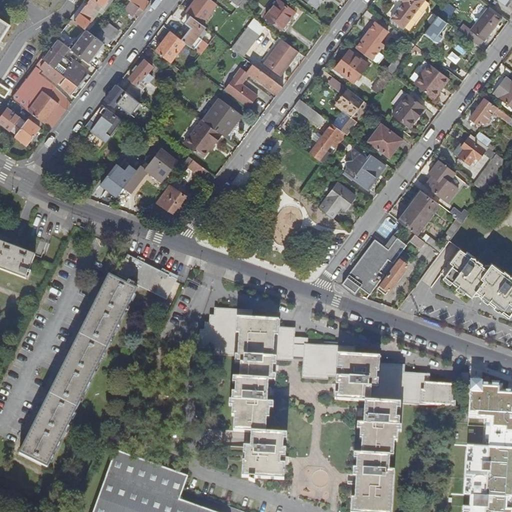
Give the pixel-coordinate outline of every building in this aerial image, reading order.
[(88,0),(73,20),(84,29),(90,21),(86,18),(97,2),(102,5),(105,0),(88,0)] [(138,0),(129,0),(133,2),(139,7),(143,10),(146,7),(148,4),(138,0)] [(211,0),(195,0),(186,12),(190,16),(201,23),(216,4),(211,0)] [(238,6),(247,13),(253,4),(247,0),(242,0),(240,4),(238,6)] [(322,0),(305,0),(316,9),(322,0)] [(425,0),(424,0),(400,0),(404,2),(392,18),(391,19),(403,28),(407,23),(425,0)] [(279,1),(266,17),(282,29),(295,13),(279,1)] [(132,16),(139,7),(133,2),(130,5),(129,4),(124,10),(132,16)] [(488,9),(466,37),(478,46),(484,39),(484,40),(501,19),(488,9)] [(431,25),(425,33),(434,40),(447,22),(438,15),(431,25)] [(201,23),(190,16),(185,23),(191,27),(182,40),(185,43),(189,46),(204,26),(201,23)] [(0,18),(0,38),(10,24),(0,18)] [(255,19),(232,48),(242,56),(264,26),(255,19)] [(103,43),(106,45),(118,30),(108,22),(96,37),(103,43)] [(356,48),(371,60),(372,59),(378,52),(384,44),(380,41),(387,31),(375,22),(356,48)] [(71,50),(88,63),(103,43),(96,37),(86,31),(71,50)] [(182,40),(171,32),(156,52),(169,62),(185,43),(182,40)] [(263,60),(264,64),(282,39),(279,37),(263,60)] [(415,45),(404,37),(399,42),(405,46),(396,58),(402,63),(411,51),(415,45)] [(420,38),(415,45),(434,60),(439,53),(420,38)] [(282,39),(264,64),(280,76),(298,51),(297,50),(282,39)] [(43,60),(74,84),(78,87),(88,74),(68,59),(62,66),(58,63),(69,49),(58,40),(43,60)] [(197,59),(199,57),(185,46),(180,52),(192,62),(195,57),(197,59)] [(354,82),(367,65),(349,51),(335,69),(354,82)] [(384,56),(378,52),(372,59),(378,64),(384,56)] [(396,58),(386,70),(392,75),(402,63),(396,58)] [(68,92),(74,84),(43,60),(42,60),(35,70),(42,75),(45,71),(62,83),(61,85),(68,92)] [(125,92),(136,100),(144,89),(142,88),(149,80),(144,77),(152,66),(144,60),(130,78),(133,81),(125,92)] [(440,85),(443,87),(449,79),(430,64),(414,84),(431,97),(440,85)] [(247,73),(277,95),(283,87),(253,65),(247,73)] [(28,80),(34,85),(36,83),(49,93),(48,95),(60,105),(65,99),(52,90),(55,86),(42,75),(35,70),(28,80)] [(392,75),(386,70),(372,90),(378,94),(392,75)] [(511,80),(506,76),(493,93),(511,106),(511,80)] [(348,89),(333,77),(328,83),(343,95),(348,89)] [(60,105),(48,95),(34,85),(28,80),(26,78),(18,89),(10,98),(13,100),(17,104),(31,114),(52,130),(67,110),(60,105)] [(125,92),(117,85),(105,101),(114,107),(125,92)] [(434,99),(443,87),(440,85),(431,97),(434,99)] [(385,88),(381,94),(385,97),(389,91),(385,88)] [(344,108),(332,124),(347,135),(360,119),(357,117),(359,114),(362,115),(364,113),(365,111),(361,108),(366,102),(348,89),(343,95),(337,102),(344,108)] [(410,126),(425,107),(408,94),(393,114),(410,126)] [(219,98),(202,121),(216,131),(222,135),(224,137),(241,114),(219,98)] [(505,113),(485,98),(470,117),(479,124),(481,121),(484,123),(493,112),(501,117),(505,113)] [(12,112),(17,104),(13,100),(0,116),(0,123),(15,135),(25,123),(12,112)] [(314,121),(319,114),(304,102),(298,110),(314,121)] [(89,121),(85,127),(100,138),(101,138),(104,140),(107,136),(104,134),(105,133),(109,136),(121,121),(104,108),(100,113),(103,115),(95,125),(89,121)] [(15,135),(14,136),(26,145),(39,129),(28,120),(25,123),(15,135)] [(214,145),(222,135),(216,131),(202,121),(185,144),(202,157),(213,144),(214,145)] [(390,157),(403,139),(381,123),(368,140),(390,157)] [(339,146),(347,135),(332,124),(310,154),(318,160),(333,141),(339,146)] [(475,137),(487,146),(491,140),(479,131),(475,137)] [(475,137),(471,134),(464,144),(462,143),(454,153),(459,157),(460,156),(470,164),(473,160),(476,162),(484,152),(492,159),(474,183),(485,191),(507,161),(487,146),(475,137)] [(166,147),(163,145),(161,144),(152,155),(176,173),(178,170),(184,163),(178,159),(176,161),(171,157),(174,153),(166,147)] [(346,167),(344,170),(354,170),(356,178),(367,187),(376,176),(375,175),(377,172),(380,174),(386,166),(370,153),(367,157),(354,147),(351,151),(353,160),(345,160),(346,167)] [(184,163),(178,170),(183,173),(188,167),(202,178),(207,171),(188,157),(184,163)] [(455,173),(455,172),(446,166),(439,161),(429,174),(431,176),(429,179),(431,180),(426,187),(448,203),(458,188),(449,181),(454,174),(455,173)] [(456,170),(448,164),(446,166),(455,172),(456,170)] [(354,177),(356,178),(354,170),(344,170),(343,172),(352,179),(354,177)] [(109,173),(100,186),(114,197),(124,184),(109,173)] [(319,208),(332,217),(341,206),(345,209),(355,196),(338,184),(319,208)] [(157,203),(179,216),(190,199),(168,186),(157,203)] [(416,198),(410,206),(428,219),(439,204),(422,192),(418,197),(416,196),(415,197),(416,198)] [(404,216),(400,222),(415,233),(416,234),(428,219),(410,206),(404,214),(403,214),(402,214),(404,216)] [(444,231),(450,236),(457,226),(449,220),(443,228),(445,230),(444,231)] [(450,236),(444,231),(433,245),(439,250),(450,236)] [(369,294),(407,245),(393,235),(385,246),(375,239),(357,262),(360,264),(357,268),(354,266),(346,277),(347,277),(342,283),(355,293),(359,287),(369,294)] [(414,235),(409,241),(420,249),(424,243),(414,235)] [(0,242),(0,268),(28,279),(31,272),(28,271),(34,255),(0,242)] [(507,316),(511,308),(511,299),(509,298),(511,294),(511,277),(502,270),(501,271),(501,272),(489,263),(488,264),(485,269),(481,266),(479,265),(481,263),(464,251),(463,253),(462,252),(459,250),(457,252),(453,257),(454,258),(457,260),(454,264),(452,263),(451,265),(442,277),(469,297),(474,291),(507,316)] [(129,285),(110,276),(20,453),(47,467),(138,290),(134,288),(135,285),(168,301),(178,281),(129,256),(119,276),(130,282),(129,285)] [(454,258),(453,257),(448,263),(451,265),(452,263),(454,264),(457,260),(454,258)] [(385,294),(407,265),(400,259),(377,288),(385,294)] [(206,323),(205,331),(200,331),(199,353),(235,356),(235,363),(240,364),(239,379),(236,378),(235,393),(232,393),(231,400),(233,400),(232,416),(235,416),(234,431),(252,433),(251,448),(244,448),(244,456),(245,456),(245,462),(243,463),(242,477),(248,478),(248,481),(255,482),(255,478),(283,480),(286,450),(283,449),(284,434),(266,433),(267,417),(269,417),(271,401),(267,401),(269,378),(275,378),(277,357),(304,358),(303,376),(328,378),(329,375),(337,376),(336,398),(366,401),(365,424),(362,425),(361,439),(363,440),(362,454),(358,455),(357,469),(354,470),(353,481),(348,481),(348,484),(355,484),(354,499),(352,498),(350,511),(392,511),(396,472),(389,471),(391,456),(394,457),(395,442),(398,442),(399,426),(400,426),(401,419),(397,418),(399,403),(456,406),(458,383),(430,382),(430,375),(405,373),(405,365),(381,364),(381,357),(355,355),(355,349),(293,344),(294,329),(279,328),(279,320),(250,319),(250,310),(215,308),(215,316),(210,316),(210,323),(206,323)] [(511,448),(466,445),(463,495),(469,496),(468,507),(462,507),(461,511),(511,511),(505,510),(506,498),(511,498),(511,448)] [(116,449),(93,511),(214,511),(180,498),(183,489),(188,476),(116,449)]
